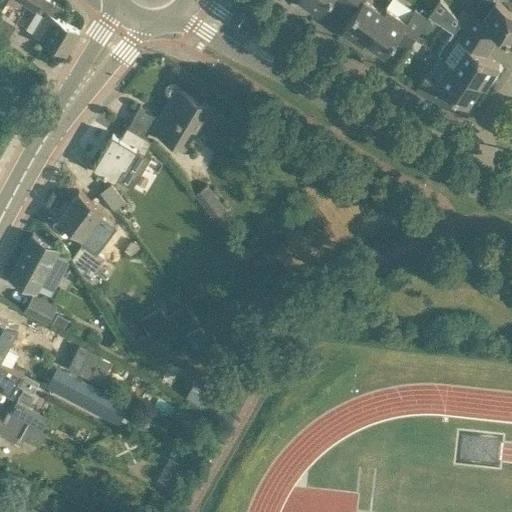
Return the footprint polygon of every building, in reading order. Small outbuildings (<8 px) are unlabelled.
[(67,50),(80,29),(57,16),(63,6),(64,6),(63,5),(63,6),(55,1),(54,0),(53,0),(54,0),(53,0),(21,0),(46,14),(36,32),(67,50)] [(327,0),(305,0),(320,10),(327,0)] [(363,40),(366,36),(365,36),(385,8),(384,8),(372,0),(346,0),(356,6),(342,26),(363,40)] [(511,7),(500,0),(479,0),(472,11),(464,23),(487,38),(494,27),(511,38),(511,7)] [(411,39),(414,35),(428,16),(414,7),(407,18),(386,4),(384,8),(385,8),(365,36),(366,36),(386,50),(399,31),(411,39)] [(463,23),(460,19),(452,30),(438,51),(438,52),(449,59),(450,59),(454,61),(453,63),(482,81),(481,81),(485,84),(499,62),(480,49),(487,38),(464,23),(463,23)] [(454,61),(450,59),(449,59),(436,79),(425,72),(417,85),(441,100),(448,88),(468,101),(481,81),(482,81),(453,63),(454,61)] [(134,114),(151,125),(186,145),(199,121),(210,104),(177,84),(159,116),(151,111),(152,110),(141,103),(134,114)] [(113,131),(94,163),(105,170),(116,176),(132,186),(151,155),(145,151),(152,139),(146,135),(145,135),(128,125),(121,136),(113,131)] [(109,176),(101,189),(132,233),(147,209),(137,203),(141,196),(109,176)] [(232,215),(208,182),(193,193),(217,226),(232,215)] [(80,189),(59,216),(75,228),(81,232),(79,236),(103,253),(113,239),(121,228),(100,212),(104,207),(95,201),(91,198),(80,189)] [(294,228),(302,222),(293,211),(286,218),(294,228)] [(312,230),(315,228),(323,223),(318,214),(304,223),(310,231),(312,230)] [(11,274),(28,283),(37,288),(60,246),(33,231),(11,274)] [(83,239),(72,255),(87,280),(105,255),(83,239)] [(24,309),(48,321),(58,302),(34,290),(24,309)] [(195,321),(187,309),(169,320),(160,308),(146,317),(159,337),(195,321)] [(63,328),(68,319),(57,313),(52,322),(63,328)] [(0,315),(0,356),(2,358),(2,359),(12,364),(20,350),(28,335),(17,329),(18,326),(8,320),(0,315)] [(187,331),(202,359),(217,351),(202,323),(201,323),(187,331)] [(143,344),(139,336),(130,343),(134,349),(143,344)] [(0,356),(0,386),(13,394),(19,383),(34,390),(40,379),(25,371),(12,364),(2,359),(2,358),(0,356)] [(58,364),(47,384),(119,423),(122,417),(129,405),(130,403),(99,386),(58,364)] [(199,371),(186,394),(215,410),(228,386),(199,371)] [(8,410),(42,428),(48,416),(16,399),(11,410),(9,409),(8,410)] [(42,428),(8,410),(4,418),(0,415),(0,432),(21,446),(26,438),(40,445),(47,431),(42,428)] [(164,465),(179,473),(185,462),(170,455),(164,465)] [(18,493),(5,486),(0,483),(0,502),(10,508),(18,511),(31,511),(33,508),(15,498),(18,493)] [(154,489),(142,511),(157,511),(166,495),(160,492),(154,489)]
